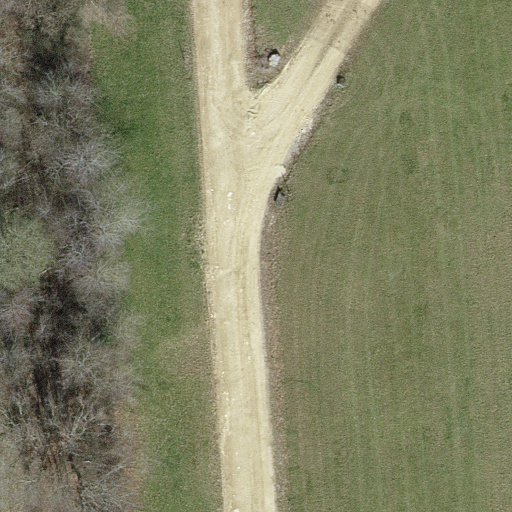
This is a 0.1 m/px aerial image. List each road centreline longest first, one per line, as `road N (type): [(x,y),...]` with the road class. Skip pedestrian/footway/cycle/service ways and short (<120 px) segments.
road 1 (track): [(218,0),(250,511)]
road 2 (track): [(231,191),(359,0)]
